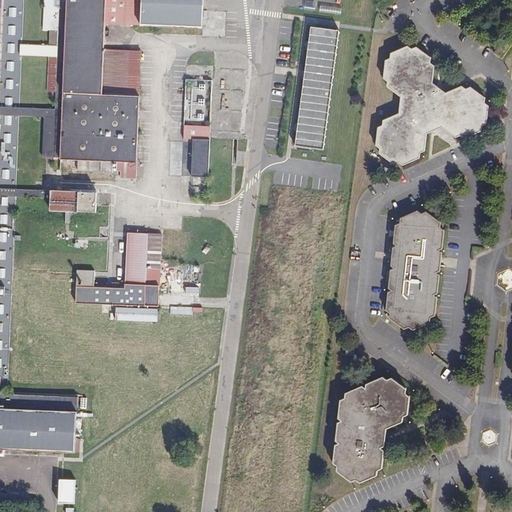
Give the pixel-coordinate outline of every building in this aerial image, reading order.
[(228,0),(62,0),(61,30),(61,46),(60,57),(59,92),(58,111),(0,108),(0,114),(48,116),(47,158),(139,161),(144,52),(107,51),(108,24),(206,28),(206,35),(226,36),(228,0)] [(49,30),(61,30),(62,0),(43,0),(43,29),(49,30)] [(343,24),(316,21),(302,141),(330,144),(343,24)] [(48,45),(61,46),(61,30),(49,30),(48,45)] [(431,128),(448,123),(462,133),(467,130),(472,133),(487,126),(487,120),(491,119),(493,100),(490,98),(489,92),(475,82),(470,83),(467,81),(450,86),(438,77),(439,61),(434,57),(435,53),(420,42),(415,44),(411,41),(395,49),(394,54),(388,56),(387,75),(392,77),(391,83),(404,91),(403,109),(387,117),(388,122),(382,125),(380,141),(384,144),(385,150),(400,160),(406,158),(408,162),(424,154),(426,149),(430,146),(431,128)] [(60,57),(61,46),(48,45),(21,44),(20,55),(48,56),(60,57)] [(59,92),(60,57),(48,56),(46,92),(59,92)] [(214,80),(189,79),(187,125),(213,126),(214,80)] [(213,126),(187,125),(187,139),(197,139),(195,176),(211,177),(213,126)] [(116,172),(116,164),(77,163),(77,171),(116,172)] [(99,192),(52,191),(51,212),(99,213),(99,192)] [(393,306),(392,312),(408,323),(412,321),(416,324),(432,316),(433,312),(439,311),(441,293),(439,290),(442,288),(444,272),(441,267),(446,264),(446,263),(447,247),(445,245),(448,243),(450,224),(446,221),(447,217),(432,206),(427,207),(425,204),(407,211),(406,216),(400,218),(398,235),(401,239),(397,242),(395,258),(398,261),(395,263),(392,280),(395,284),(391,287),(389,302),(393,306)] [(0,294),(9,295),(12,233),(1,233),(0,240),(0,294)] [(80,303),(163,305),(165,235),(130,234),(129,290),(97,289),(98,274),(81,274),(80,303)] [(183,236),(174,236),(173,260),(181,261),(183,236)] [(196,236),(187,236),(186,262),(196,262),(196,236)] [(162,311),(120,309),(120,320),(161,322),(162,311)] [(358,355),(357,364),(365,364),(366,356),(358,355)] [(344,464),(360,476),(364,473),(367,476),(385,468),(385,464),(390,461),(391,444),(389,441),(393,437),(394,421),(409,414),(410,408),(415,405),(417,387),(414,385),(414,380),(399,369),(393,371),(389,370),(375,375),(372,380),(367,379),(351,386),(351,391),(346,393),(344,411),(348,414),(343,416),(342,432),(346,435),(342,439),(340,457),(344,460),(344,464)] [(0,451),(80,454),(82,397),(0,394),(0,451)] [(78,483),(63,482),(62,504),(77,505),(78,483)]
